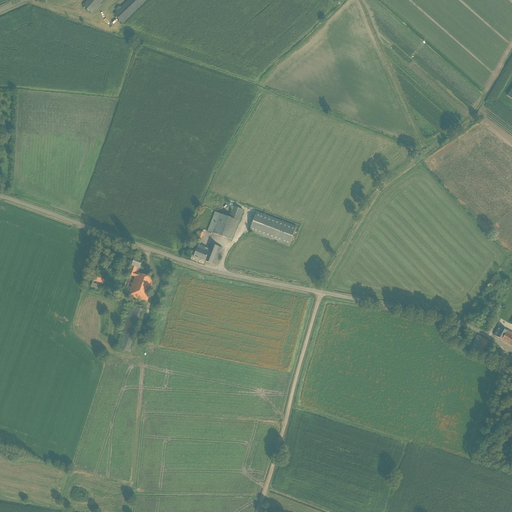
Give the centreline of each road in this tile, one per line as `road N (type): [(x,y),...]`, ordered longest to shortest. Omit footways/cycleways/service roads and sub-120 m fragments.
road 1 (unclassified): [(511,350),(447,318),(205,269),(0,195)]
road 2 (track): [(258,511),(320,292),(352,232),(387,180),(475,116)]
